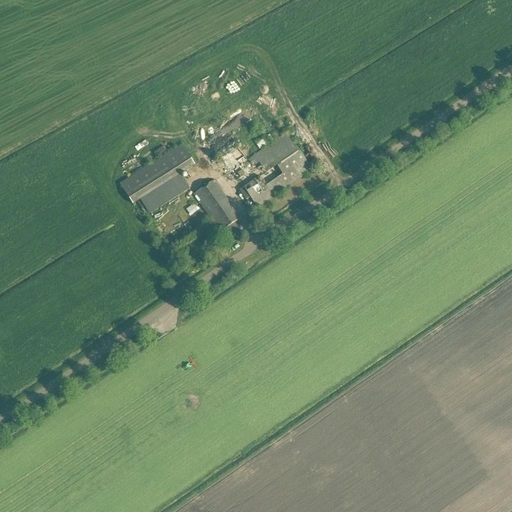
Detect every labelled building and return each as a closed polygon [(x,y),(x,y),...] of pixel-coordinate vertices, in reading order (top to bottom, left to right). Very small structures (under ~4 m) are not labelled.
[(256,209),(310,172),(286,135),(232,172),(256,209)] [(133,206),(195,166),(182,146),(119,185),(133,206)] [(157,156),(167,150),(164,146),(154,152),(157,156)] [(193,196),(203,210),(210,219),(220,235),(223,233),(229,242),(240,234),(234,224),(241,220),(227,201),(214,181),(193,196)] [(200,210),(195,203),(186,210),(190,216),(200,210)]
